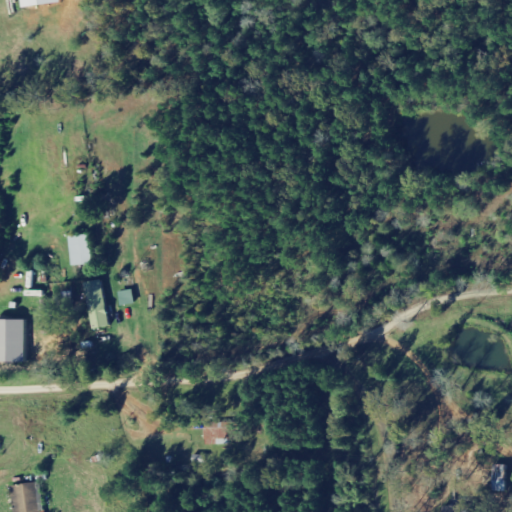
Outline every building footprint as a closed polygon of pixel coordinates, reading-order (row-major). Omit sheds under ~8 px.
[(64,5),(63,0),(26,0),(27,8),(64,5)] [(77,266),(96,265),(95,236),(75,237),(77,266)] [(88,284),(98,331),(115,327),(105,281),(88,284)] [(7,354),(27,355),(28,324),(15,324),(15,341),(8,341),(7,354)] [(209,445),(226,446),(227,439),(246,439),(246,424),(209,423),(209,445)] [(15,486),(17,511),(47,511),(44,483),(15,486)]
